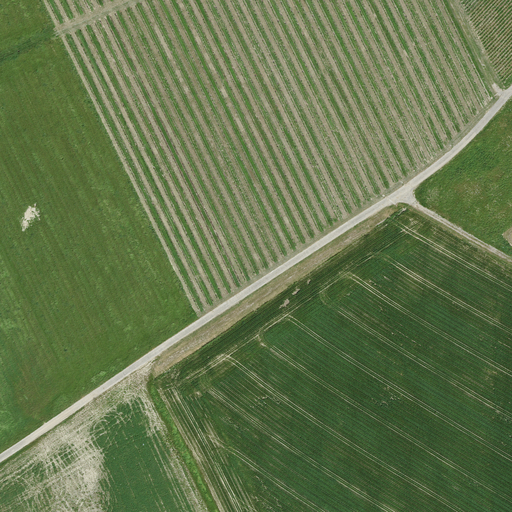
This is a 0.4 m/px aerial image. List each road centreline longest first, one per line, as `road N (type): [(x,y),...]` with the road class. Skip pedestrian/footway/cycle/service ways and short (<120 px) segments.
road 1 (track): [(511,90),(458,148),(398,193),(0,458)]
road 2 (track): [(131,0),(0,58)]
road 3 (track): [(398,193),(509,260)]
